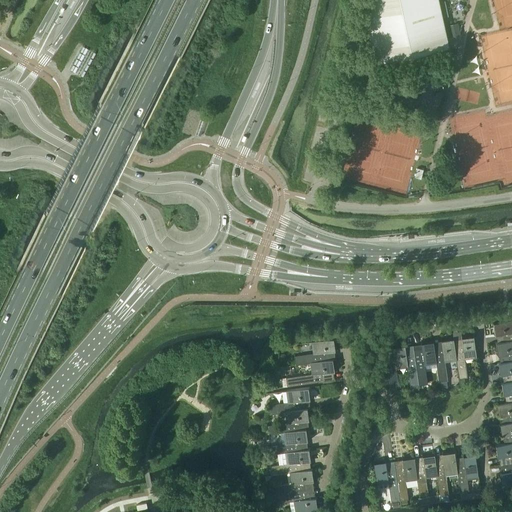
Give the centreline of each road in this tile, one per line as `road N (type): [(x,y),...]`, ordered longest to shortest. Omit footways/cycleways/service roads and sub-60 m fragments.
road 1 (primary): [(0,395),(193,0)]
road 2 (primary): [(167,0),(0,339)]
road 3 (primary): [(376,257),(296,228),(239,193),(238,167),(276,68),(274,0)]
road 4 (secondary): [(215,223),(204,197),(134,186),(40,135),(11,99)]
road 5 (secondary): [(209,189),(194,180),(130,174),(45,127),(19,93)]
road 6 (secondary): [(0,157),(35,152),(119,196),(138,210),(163,254)]
road 7 (unclassified): [(312,201),(423,209),(511,196)]
road 8 (primary): [(209,189),(253,79),(273,0)]
road 9 (residential): [(470,426),(488,390),(477,320),(390,332)]
road 10 (secondary): [(0,168),(48,167),(115,202),(154,259)]
road 11 (primary): [(0,465),(117,318)]
road 12 (tertiary): [(177,269),(346,279)]
road 13 (tertiary): [(346,279),(421,280),(511,267)]
road 14 (tertiary): [(376,257),(294,241),(225,211)]
road 15 (tertiary): [(376,257),(312,256),(225,227)]
road 16 (tertiary): [(511,241),(376,257)]
road 17 (tertiary): [(215,249),(346,279)]
